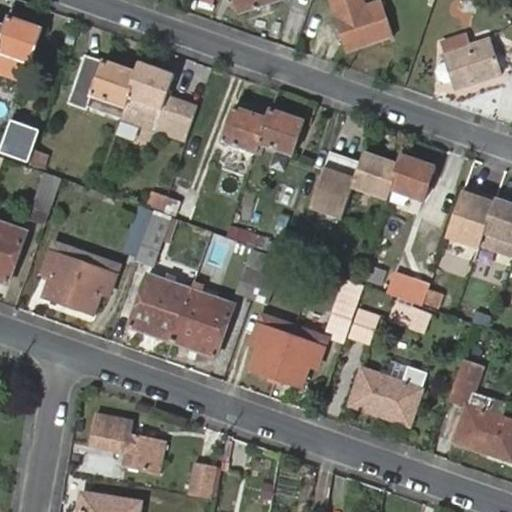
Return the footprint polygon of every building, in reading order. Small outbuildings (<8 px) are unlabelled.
[(234,0),(239,14),(281,0),(234,0)] [(339,16),(350,51),(395,36),(383,1),(339,16)] [(42,31),(10,19),(7,30),(0,48),(0,53),(31,65),(42,31)] [(445,56),(457,91),(503,76),(491,41),(445,56)] [(126,110),(138,75),(87,57),(70,105),(90,112),(95,99),(126,110)] [(174,76),(142,65),(138,75),(126,110),(123,119),(188,141),(199,109),(167,98),(174,76)] [(259,145),(268,121),(235,109),(223,143),(256,154),(259,145)] [(305,124),(272,111),(268,121),(259,145),(293,156),(305,124)] [(136,141),(141,128),(123,121),(117,134),(136,141)] [(32,165),(36,152),(23,147),(18,161),(32,165)] [(49,156),(36,152),(32,165),(44,170),(49,156)] [(391,190),(399,167),(365,155),(358,177),(354,188),(388,200),(391,190)] [(436,169),(403,158),(399,167),(391,190),(424,202),(436,169)] [(354,188),(358,177),(326,166),(311,210),(344,221),(354,188)] [(498,201),(466,189),(449,238),(481,249),(486,234),(498,201)] [(162,210),(167,197),(153,192),(148,205),(162,210)] [(45,226),(54,203),(39,197),(31,221),(45,226)] [(179,201),(167,197),(162,210),(174,214),(179,201)] [(511,205),(498,201),(486,234),(511,243),(511,205)] [(149,235),(157,213),(142,208),(135,230),(149,235)] [(0,281),(9,285),(27,234),(0,224),(0,281)] [(163,240),(149,235),(141,259),(154,264),(163,240)] [(295,257),(300,243),(286,238),(281,251),(295,257)] [(311,248),(300,243),(295,257),(307,261),(311,248)] [(69,306),(88,255),(55,244),(46,273),(53,276),(45,297),(69,306)] [(120,267),(88,255),(69,306),(94,315),(102,294),(110,296),(120,267)] [(253,300),(262,276),(247,270),(238,294),(253,300)] [(278,282),(262,276),(253,300),(269,305),(278,282)] [(174,342),(192,292),(150,277),(132,327),(174,342)] [(425,303),(430,291),(416,285),(411,298),(425,303)] [(444,295),(430,291),(425,303),(439,309),(444,295)] [(233,307),(192,292),(174,342),(216,357),(233,307)] [(398,301),(391,320),(426,332),(433,312),(398,301)] [(348,333),(357,309),(341,304),(333,327),(348,333)] [(362,311),(351,340),(370,347),(380,318),(362,311)] [(279,379),(296,330),(264,318),(253,346),(260,349),(252,369),(279,379)] [(329,342),(296,330),(279,379),(304,388),(312,367),(319,370),(329,342)] [(485,368),(464,360),(459,376),(450,402),(469,409),(462,428),(470,430),(466,445),(511,462),(511,424),(501,421),(486,415),(491,402),(475,396),(485,368)] [(394,362),(387,380),(402,385),(409,367),(394,362)] [(402,385),(387,380),(365,371),(353,405),(402,423),(407,408),(415,411),(428,374),(409,367),(402,385)] [(506,407),(491,402),(486,415),(501,421),(506,407)] [(407,408),(402,423),(410,426),(415,411),(407,408)] [(96,415),(89,446),(128,453),(126,467),(159,474),(165,442),(131,435),(134,423),(96,415)] [(470,430),(462,428),(457,441),(466,445),(470,430)] [(196,463),(190,493),(212,497),(217,468),(196,463)] [(83,495),(79,511),(138,511),(140,505),(83,495)]
